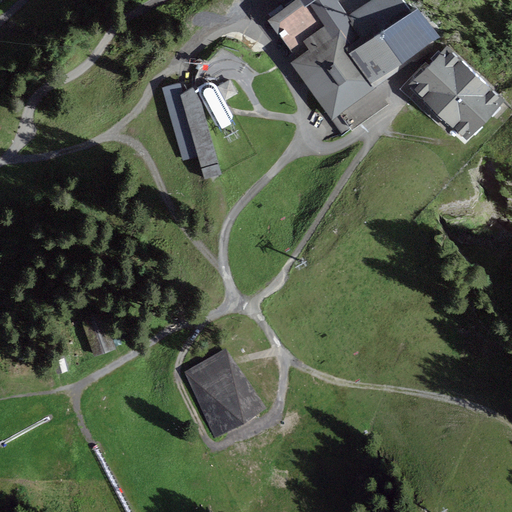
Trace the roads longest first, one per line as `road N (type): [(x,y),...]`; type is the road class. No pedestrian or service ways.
road 1 (track): [(271,0),(253,20),(295,88),(307,136),(227,228),(223,256),(236,301),(254,310),(297,365),(351,386),(511,408)]
road 2 (track): [(0,161),(16,147),(36,97),(85,67),(119,24),(159,0)]
road 3 (track): [(102,141),(174,68),(253,20)]
